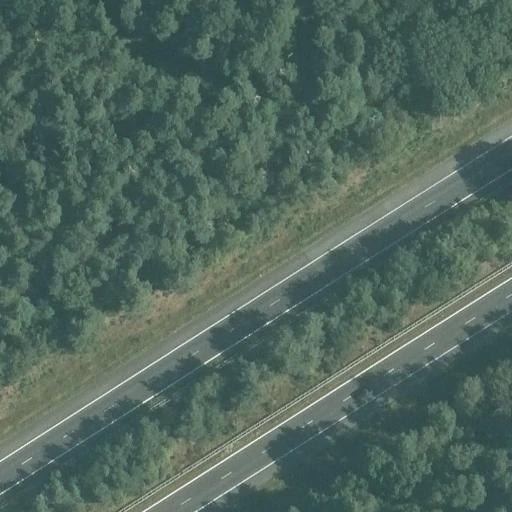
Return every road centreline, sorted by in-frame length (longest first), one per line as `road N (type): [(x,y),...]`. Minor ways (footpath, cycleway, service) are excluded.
road 1 (motorway): [(511,158),(0,482)]
road 2 (motorway): [(177,511),(511,298)]
